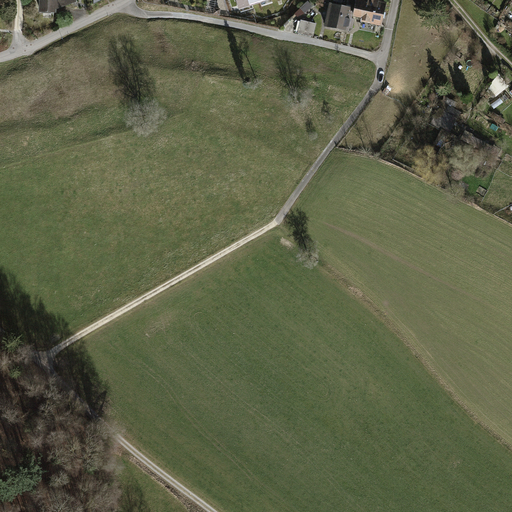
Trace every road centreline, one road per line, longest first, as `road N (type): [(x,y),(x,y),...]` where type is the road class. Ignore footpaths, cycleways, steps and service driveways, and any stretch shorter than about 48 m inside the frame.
road 1 (track): [(395,0),(375,88),(277,221),(31,362)]
road 2 (track): [(122,2),(142,15),(196,18),(383,59)]
road 3 (track): [(31,362),(121,450),(205,511)]
